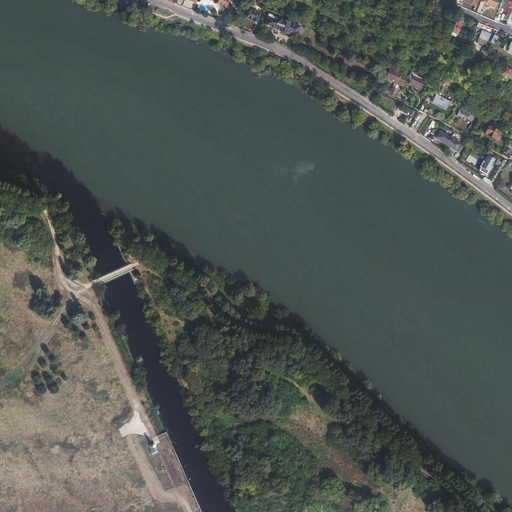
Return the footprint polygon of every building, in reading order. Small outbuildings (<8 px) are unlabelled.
[(183,0),(182,6),(191,9),(194,0),(189,0),(188,0),(183,0)] [(480,0),(480,2),(495,8),(498,0),(480,0)] [(511,15),(511,3),(507,2),(503,11),(511,15)] [(259,13),(249,10),(247,17),(251,19),(251,20),(256,22),(259,13)] [(292,35),(296,25),(268,13),(264,24),(292,35)] [(463,19),(457,16),(450,32),(456,34),(463,19)] [(491,34),(481,30),(478,37),(487,41),(491,34)] [(383,77),(386,78),(390,68),(387,66),(381,63),(378,70),(385,73),(383,77)] [(510,77),(511,74),(511,67),(507,65),(502,72),(510,77)] [(390,68),(386,78),(395,83),(398,84),(403,86),(406,80),(409,81),(408,85),(419,90),(422,81),(409,75),(408,76),(390,68)] [(444,76),(444,74),(441,72),(438,78),(441,80),(441,82),(448,85),(450,81),(448,80),(449,78),(444,76)] [(384,86),(382,91),(393,97),(397,89),(396,89),(393,87),(392,87),(390,90),(384,86)] [(449,101),(430,91),(428,94),(432,96),(432,102),(445,109),(449,101)] [(473,124),(477,115),(461,106),(456,114),(473,124)] [(493,137),(497,130),(489,125),(485,133),(493,137)] [(445,144),(451,136),(450,135),(449,136),(440,130),(435,138),(445,144)] [(452,136),(451,136),(445,144),(455,151),(460,143),(455,140),(456,139),(454,138),(452,136)] [(493,159),(487,155),(483,162),(481,161),(478,166),(480,167),(478,170),(485,174),(493,159)]
